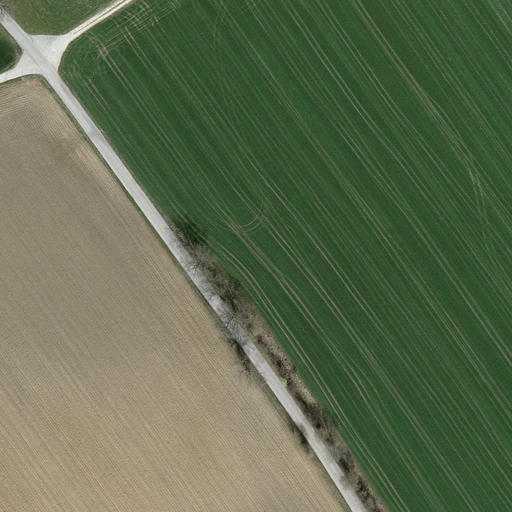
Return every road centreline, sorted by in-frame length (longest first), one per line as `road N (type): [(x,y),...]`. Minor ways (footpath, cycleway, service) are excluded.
road 1 (unclassified): [(357,511),(0,16)]
road 2 (track): [(0,80),(41,63),(124,0)]
